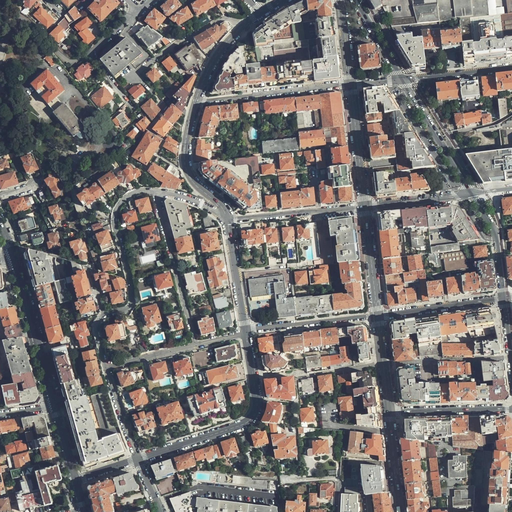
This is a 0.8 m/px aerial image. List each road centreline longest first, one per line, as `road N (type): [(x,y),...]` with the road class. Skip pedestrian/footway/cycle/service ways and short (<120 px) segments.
road 1 (residential): [(138,459),(253,418),(245,333)]
road 2 (residential): [(155,191),(128,195),(118,206),(114,223),(133,302),(102,314)]
road 3 (residential): [(155,191),(196,344)]
road 4 (residential): [(197,100),(350,85)]
road 5 (primary): [(14,259),(54,407)]
road 6 (residential): [(226,221),(185,166),(197,100)]
road 7 (residential): [(245,333),(377,316)]
road 8 (primary): [(471,193),(402,80)]
road 9 (residential): [(377,316),(504,297)]
road 10 (residential): [(243,24),(223,18),(134,76)]
road 11 (residential): [(511,409),(389,411)]
road 12 (primary): [(350,85),(364,206)]
